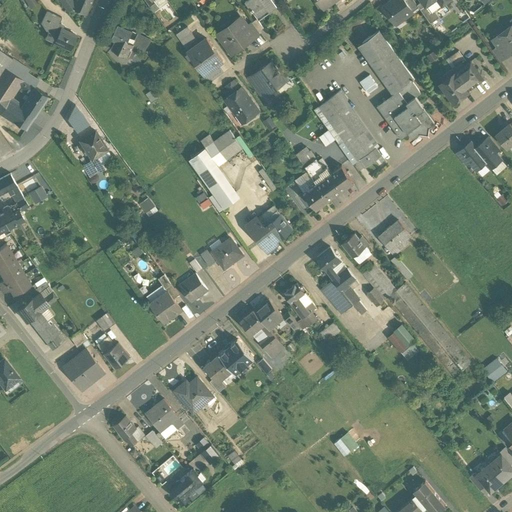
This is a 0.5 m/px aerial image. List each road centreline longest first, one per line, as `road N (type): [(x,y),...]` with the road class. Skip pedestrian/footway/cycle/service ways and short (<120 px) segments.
road 1 (tertiary): [(511,84),(85,413)]
road 2 (residential): [(0,171),(52,128),(107,0)]
road 3 (residential): [(165,511),(85,413)]
